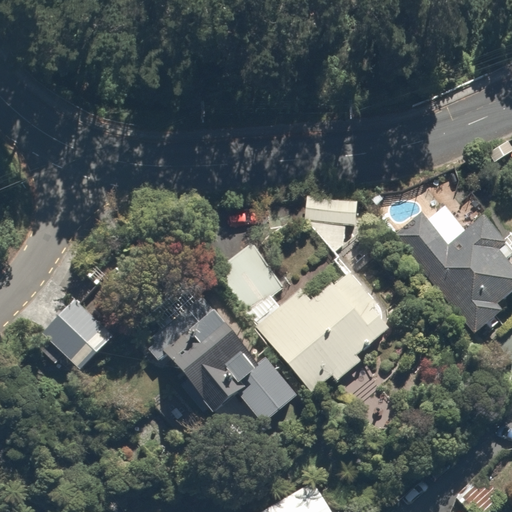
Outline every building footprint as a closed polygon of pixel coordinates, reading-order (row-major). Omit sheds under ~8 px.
[(360,203),(304,198),(304,231),(314,233),(344,261),(347,229),(358,230),(360,203)] [(423,209),(392,232),(475,334),(504,311),(500,306),(511,296),(511,247),(484,213),(449,241),(423,209)] [(251,245),(210,277),(311,396),(330,380),(336,387),(365,362),(357,353),(390,326),(336,262),(295,297),(251,245)] [(261,362),(199,290),(154,331),(159,337),(146,349),(161,366),(168,359),(215,414),(233,398),(255,424),(285,398),(275,386),(284,378),(266,358),(261,362)] [(80,294),(36,337),(73,374),(117,331),(80,294)] [(499,511),(507,502),(473,476),(445,511),(499,511)] [(333,511),(317,484),(265,511),(333,511)]
